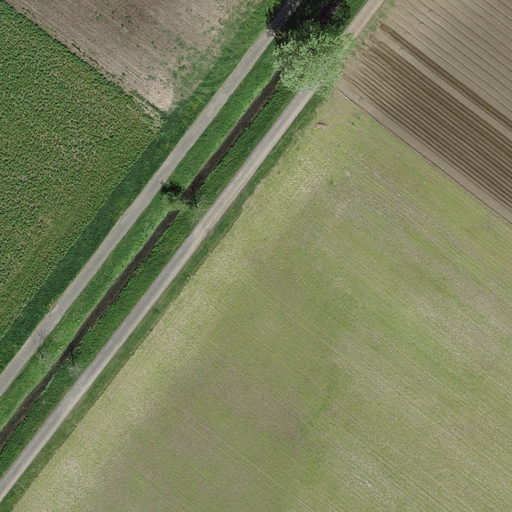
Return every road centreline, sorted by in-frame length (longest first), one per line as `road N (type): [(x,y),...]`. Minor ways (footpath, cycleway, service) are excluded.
road 1 (track): [(377,0),(0,495)]
road 2 (track): [(0,386),(295,0)]
